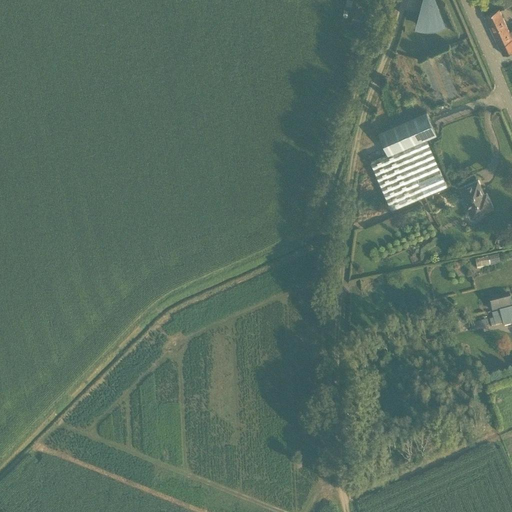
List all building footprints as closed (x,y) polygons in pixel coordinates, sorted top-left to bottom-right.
[(423,0),(416,25),(417,25),(420,26),(424,26),(427,26),(431,26),(434,26),(437,25),(441,24),(444,23),(438,9),(439,9),(434,0),(423,0)] [(511,30),(509,32),(503,19),(498,9),(485,16),(498,45),(511,38),(511,30)] [(354,12),(352,19),(361,22),(364,15),(354,12)] [(511,38),(498,45),(503,55),(511,50),(511,38)] [(404,56),(401,72),(414,74),(417,58),(404,56)] [(426,112),(378,133),(387,156),(370,163),(390,210),(446,186),(426,139),(435,135),(426,112)] [(478,215),(484,212),(493,208),(487,193),(484,194),(478,180),(459,188),(463,197),(469,210),(467,213),(469,219),(472,220),(478,218),(478,215)] [(477,269),(487,267),(500,265),(499,256),(485,258),(475,260),(477,269)] [(488,299),(492,314),(511,309),(511,307),(508,294),(488,299)] [(511,309),(492,314),(493,319),(489,320),(491,327),(503,324),(504,327),(511,325),(511,309)] [(485,319),(470,323),(472,330),(487,326),(485,319)]
